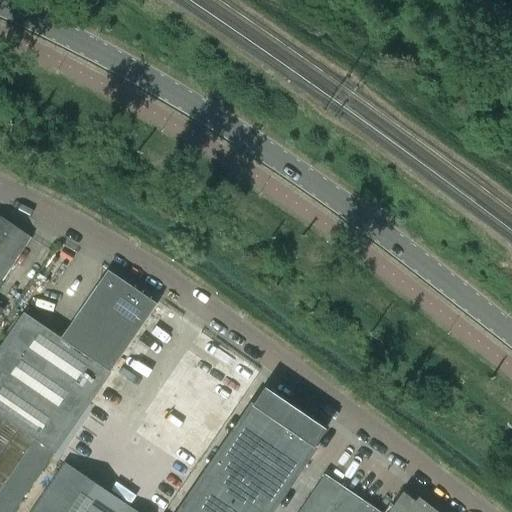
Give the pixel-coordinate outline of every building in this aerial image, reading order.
[(0,282),(30,238),(0,217),(0,313),(3,309),(0,307),(0,282)] [(106,269),(59,338),(23,313),(0,346),(0,413),(55,451),(156,304),(106,269)] [(379,511),(324,474),(298,511),(273,511),(317,448),(314,446),(325,429),(264,388),(253,404),(250,402),(174,511),(379,511)] [(0,511),(12,511),(55,451),(0,413),(0,511)] [(83,418),(76,431),(77,431),(68,448),(87,459),(104,430),(83,418)] [(135,511),(63,463),(29,511),(135,511)] [(436,511),(405,487),(388,511),(436,511)]
